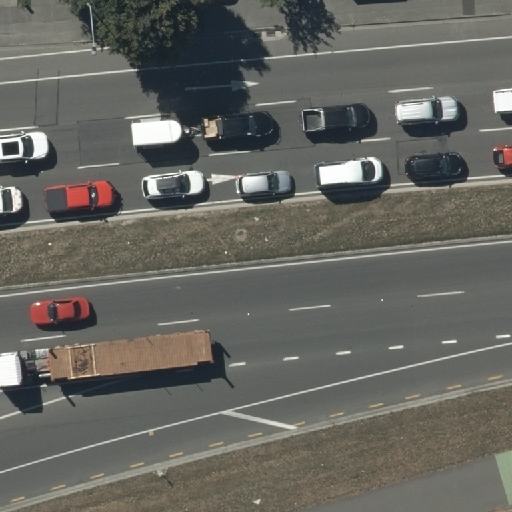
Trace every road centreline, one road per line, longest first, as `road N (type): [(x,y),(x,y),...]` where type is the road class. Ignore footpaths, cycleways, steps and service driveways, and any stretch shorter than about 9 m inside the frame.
road 1 (trunk): [(415,296),(210,381),(0,447)]
road 2 (motorway): [(415,296),(0,342)]
road 3 (trunk): [(119,139),(511,104)]
road 4 (motorway): [(0,157),(119,139)]
